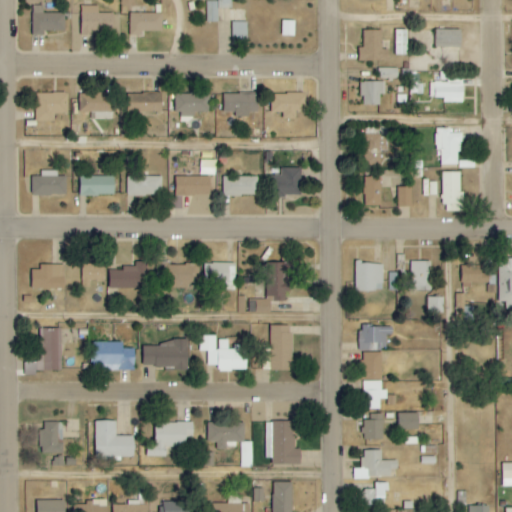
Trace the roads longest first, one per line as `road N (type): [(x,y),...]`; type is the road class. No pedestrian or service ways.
road 1 (residential): [(17,511),(11,0)]
road 2 (residential): [(0,230),(511,230)]
road 3 (residential): [(340,511),(338,69)]
road 4 (residential): [(338,69),(12,64)]
road 5 (residential): [(340,395),(16,393)]
road 6 (residential): [(491,0),(492,230)]
